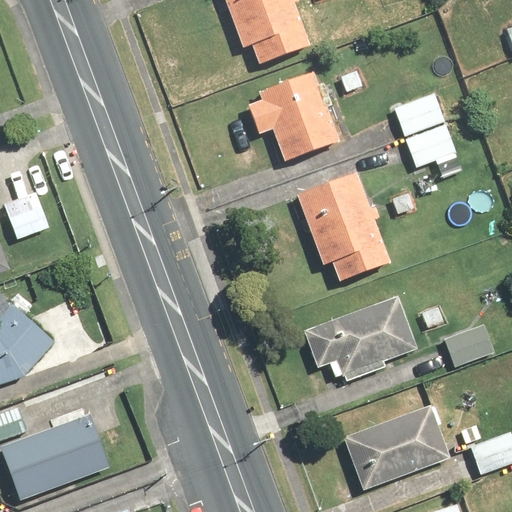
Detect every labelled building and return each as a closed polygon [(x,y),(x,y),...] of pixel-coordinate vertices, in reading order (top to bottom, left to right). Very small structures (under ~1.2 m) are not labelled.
[(296,0),(228,0),(247,51),(257,48),(264,67),(314,49),(296,0)] [(318,74),(264,94),(267,102),(253,107),(264,137),(278,132),(290,165),(344,145),(331,110),(337,108),(328,86),(323,88),(318,74)] [(398,111),(409,139),(448,123),(437,96),(398,111)] [(409,142),(420,170),(459,155),(449,127),(409,142)] [(375,212),(361,176),(302,198),(329,268),(338,265),(346,285),(395,266),(378,222),(383,220),(379,210),(375,212)] [(39,195),(8,206),(21,241),(53,229),(39,195)] [(0,196),(0,278),(15,273),(0,233),(0,206),(3,205),(0,196)] [(402,299),(308,334),(322,371),(335,366),(340,379),(346,377),(347,379),(349,379),(351,384),(390,369),(388,364),(422,352),(402,299)] [(0,389),(29,381),(55,346),(18,306),(0,323),(0,389)] [(487,327),(447,342),(458,370),(498,355),(487,327)] [(22,408),(0,415),(0,444),(31,433),(22,408)] [(348,440),(368,493),(455,461),(443,428),(445,427),(438,408),(436,409),(435,408),(348,440)] [(5,450),(25,503),(114,470),(94,416),(5,450)] [(511,435),(474,448),(484,477),(511,467),(511,435)]
